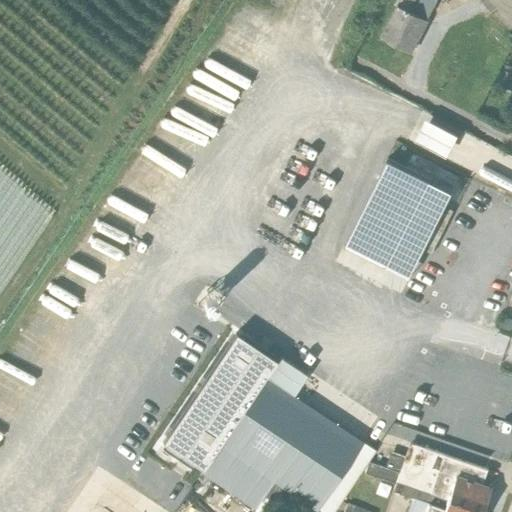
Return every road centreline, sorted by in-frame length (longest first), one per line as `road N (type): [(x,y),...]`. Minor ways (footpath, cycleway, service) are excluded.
road 1 (track): [(0,304),(184,0)]
road 2 (unclassified): [(511,148),(352,64)]
